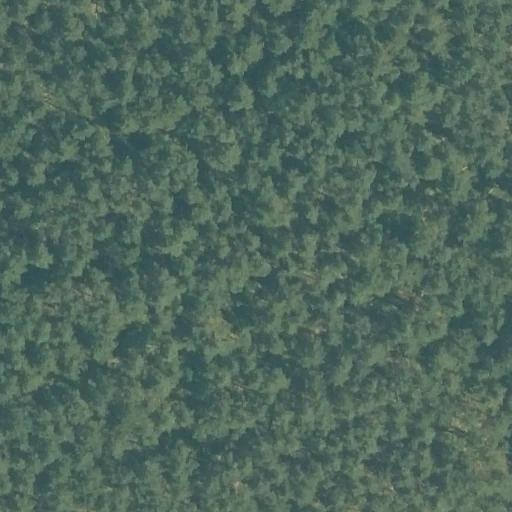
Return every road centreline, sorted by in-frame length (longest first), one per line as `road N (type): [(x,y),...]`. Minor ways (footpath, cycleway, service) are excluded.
road 1 (track): [(0,361),(511,138)]
road 2 (track): [(166,511),(511,149)]
